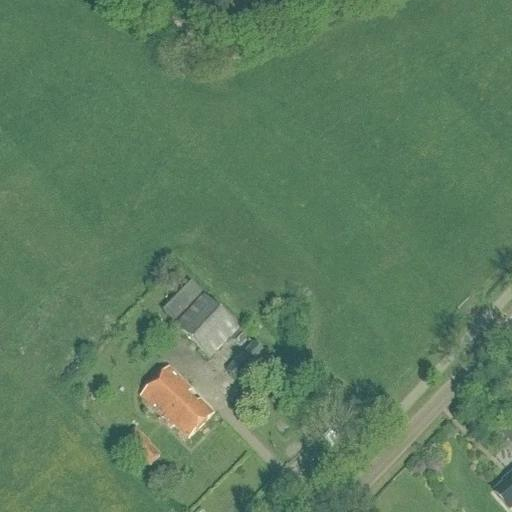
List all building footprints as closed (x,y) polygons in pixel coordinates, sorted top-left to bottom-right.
[(210,361),(239,330),(205,298),(176,329),(210,361)] [(227,373),(239,384),(265,356),(253,345),(227,373)] [(189,443),(214,418),(200,403),(197,406),(188,397),(192,394),(170,371),(142,399),(174,431),(176,429),(189,443)] [(160,459),(148,447),(138,457),(150,469),(160,459)] [(511,475),(501,485),(503,487),(494,495),(509,511),(511,511),(511,475)] [(499,500),(487,510),(488,511),(506,511),(508,511),(499,500)]
